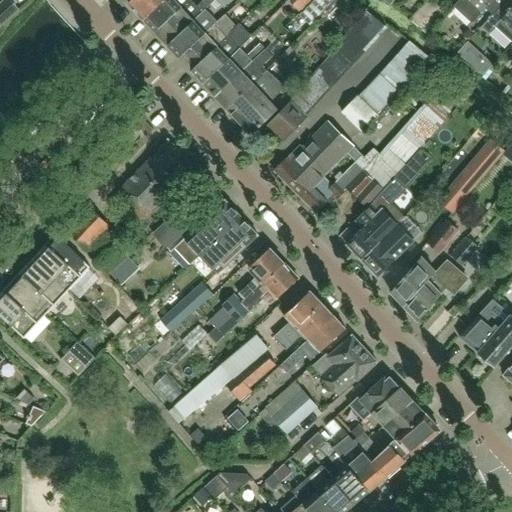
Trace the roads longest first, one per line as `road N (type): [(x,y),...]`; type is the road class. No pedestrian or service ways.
road 1 (residential): [(463,413),(131,59)]
road 2 (residential): [(0,201),(131,59)]
